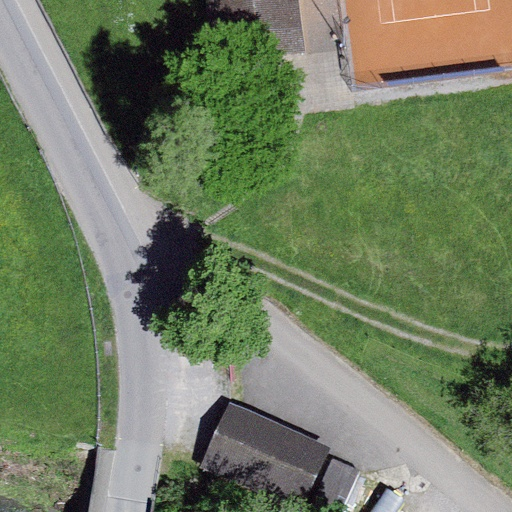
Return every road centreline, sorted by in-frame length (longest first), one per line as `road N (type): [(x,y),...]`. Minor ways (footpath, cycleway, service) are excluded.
road 1 (unclassified): [(0,19),(133,296),(142,403),(126,511)]
road 2 (track): [(115,245),(148,234),(230,250),(444,343),(497,351)]
